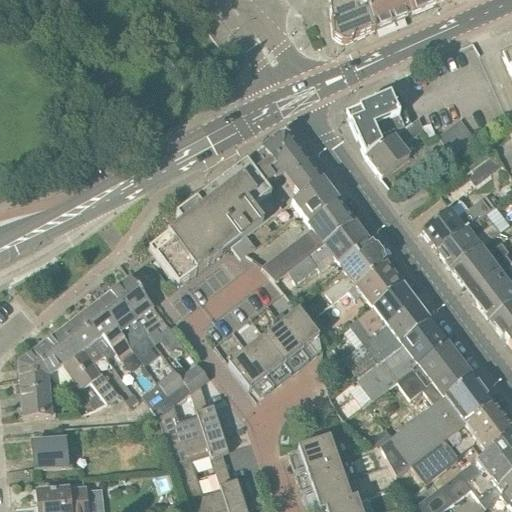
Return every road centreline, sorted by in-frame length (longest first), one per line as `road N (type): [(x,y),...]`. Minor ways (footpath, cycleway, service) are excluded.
road 1 (residential): [(511,390),(295,94)]
road 2 (secondary): [(0,249),(295,94)]
road 3 (secondary): [(295,94),(511,1)]
road 4 (unclassified): [(259,426),(194,338),(259,287)]
